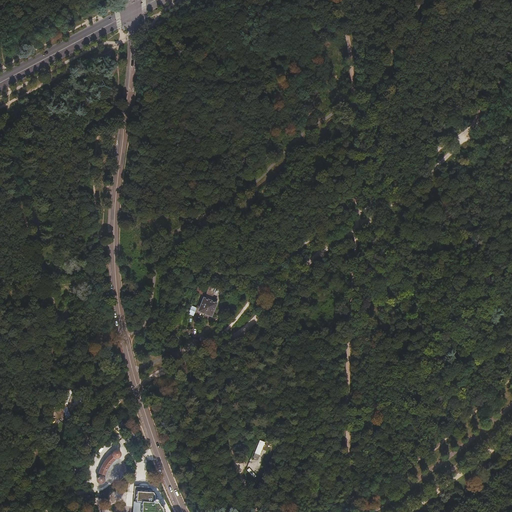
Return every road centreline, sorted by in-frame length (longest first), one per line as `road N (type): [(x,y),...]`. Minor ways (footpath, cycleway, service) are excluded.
road 1 (tertiary): [(182,511),(131,370),(115,280),(113,214),(133,12)]
road 2 (unknown): [(511,72),(426,176),(314,253),(242,331),(142,384)]
road 3 (track): [(68,408),(87,364),(144,323),(166,239),(248,189),(304,131),(354,104)]
road 4 (track): [(357,211),(346,381),(352,511)]
road 5 (track): [(211,342),(273,270),(357,211)]
road 6 (primary): [(133,12),(0,83)]
road 7 (track): [(357,211),(468,129)]
road 8 (track): [(354,104),(366,98),(422,0)]
